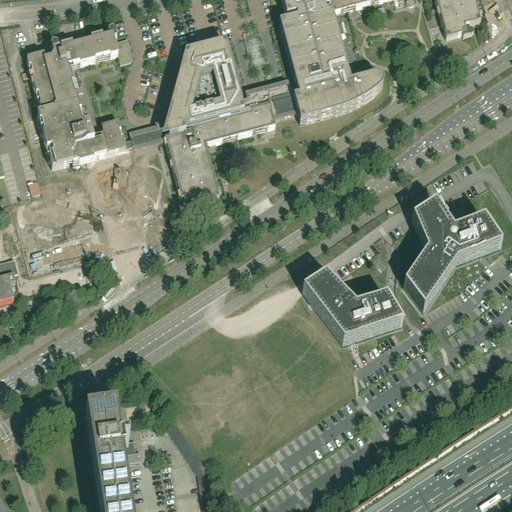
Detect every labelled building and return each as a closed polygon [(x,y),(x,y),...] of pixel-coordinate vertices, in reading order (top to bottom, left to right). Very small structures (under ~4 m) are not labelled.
[(331,15),(332,17),(340,15),(340,14),(347,12),(354,10),(355,11),(362,9),(370,7),(370,6),(377,4),(384,2),(385,3),(392,1),(396,0),(435,0),(437,4),(435,4),(438,12),(440,20),(441,20),(443,27),(445,34),(443,34),(445,42),(462,38),(463,41),(472,39),(473,36),(472,34),(470,32),(465,33),(464,29),(469,28),(472,27),(480,25),(478,17),(476,17),(475,10),(473,3),(474,3),(473,0),(283,0),(284,1),(280,2),(285,21),(294,19),(295,22),(278,27),(295,90),(286,92),(285,89),(248,99),(249,102),(237,105),(228,75),(232,74),(225,47),(184,57),(181,69),(185,70),(184,75),(180,74),(171,106),(175,107),(174,112),(170,111),(165,130),(130,140),(131,143),(120,146),(116,130),(103,134),(100,139),(99,139),(96,137),(91,138),(91,136),(84,138),(84,136),(86,135),(84,128),(85,127),(84,124),(90,122),(89,117),(82,118),(81,115),(80,115),(78,108),(76,101),(77,100),(76,97),(83,95),(81,90),(75,91),(74,88),(72,88),(68,73),(67,74),(66,71),(79,68),(79,69),(95,65),(94,64),(109,60),(110,61),(117,59),(120,68),(130,66),(132,62),(127,42),(114,46),(113,42),(103,45),(103,46),(93,49),(93,47),(72,53),(73,54),(59,58),(57,48),(54,47),(52,48),(50,50),(53,60),(51,64),(45,65),(43,59),(27,63),(27,64),(29,72),(27,72),(28,75),(22,77),(23,83),(30,81),(31,84),(32,84),(36,98),(35,98),(35,102),(29,104),(30,109),(37,107),(38,111),(39,110),(41,118),(37,119),(38,122),(31,124),(29,128),(31,135),(40,133),(41,139),(43,139),(47,153),(45,153),(49,166),(50,165),(52,173),(72,167),(73,171),(79,169),(78,168),(96,163),(97,167),(112,163),(116,162),(118,167),(132,163),(129,152),(164,142),(165,143),(167,150),(168,150),(172,164),(171,165),(175,181),(176,180),(180,194),(179,195),(181,203),(197,199),(198,202),(193,204),(191,206),(192,209),(195,211),(203,208),(203,205),(219,201),(217,193),(216,193),(212,179),(213,179),(209,163),(208,163),(204,149),(206,148),(206,149),(222,145),(222,144),(236,140),(236,141),(252,137),(252,136),(266,132),(267,133),(275,131),(272,122),(296,115),(299,127),(341,116),(344,115),(356,109),(365,104),(374,98),(374,97),(378,94),(375,80),(369,81),(349,86),(336,35),(339,34),(336,24),(333,24),(331,15)] [(100,191),(84,195),(98,252),(102,251),(103,255),(137,246),(137,247),(138,248),(139,248),(140,248),(153,245),(155,244),(156,244),(158,243),(159,242),(160,240),(161,238),(162,236),(162,233),(161,231),(160,228),(159,227),(159,225),(159,224),(159,223),(160,222),(161,221),(162,220),(164,218),(165,215),(166,212),(166,208),(165,205),(164,202),(162,200),(159,198),(156,197),(152,196),(149,197),(117,205),(118,208),(106,212),(100,191)] [(454,269),(500,252),(481,227),(452,238),(432,211),(411,225),(425,259),(403,291),(422,317),(454,269)] [(359,239),(379,228),(375,221),(355,233),(359,239)] [(46,244),(29,248),(34,265),(40,263),(41,267),(64,261),(63,257),(68,256),(69,260),(83,256),(84,256),(85,255),(85,254),(85,253),(81,235),(64,239),(65,243),(55,245),(54,242),(46,244)] [(12,296),(17,294),(15,287),(13,279),(17,278),(18,278),(14,264),(0,267),(0,306),(13,303),(12,296)] [(400,330),(384,303),(354,314),(323,283),(301,297),(341,350),(400,330)] [(85,420),(99,511),(128,511),(122,468),(136,466),(133,446),(134,446),(134,445),(119,447),(114,416),(115,416),(115,415),(85,420),(85,421),(85,420)] [(177,431),(174,426),(165,432),(168,437),(177,431)] [(171,441),(180,435),(177,431),(168,437),(171,441)] [(174,446),(184,440),(180,435),(171,441),(174,446)] [(187,445),(184,440),(174,446),(177,451),(187,445)] [(180,455),(190,449),(187,445),(177,451),(180,455)] [(183,460),(193,454),(190,449),(180,455),(183,460)] [(196,458),(193,454),(183,460),(186,464),(196,458)] [(189,469),(199,463),(196,458),(186,464),(189,469)] [(202,468),(199,463),(189,469),(192,474),(202,468)]
